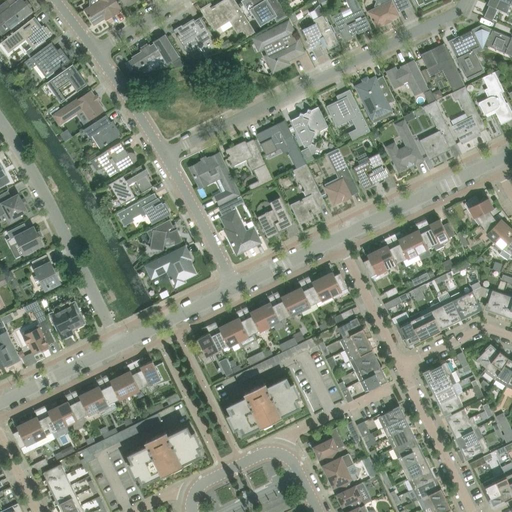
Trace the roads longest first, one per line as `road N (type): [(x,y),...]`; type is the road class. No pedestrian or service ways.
road 1 (residential): [(163,157),(459,12),(465,0)]
road 2 (residential): [(120,345),(0,121)]
road 3 (tertiary): [(494,161),(338,239)]
road 4 (residential): [(470,511),(400,368)]
road 5 (residential): [(235,290),(163,157)]
road 6 (residential): [(400,368),(338,239)]
road 7 (residential): [(280,456),(293,435),(394,386)]
road 8 (tertiary): [(120,345),(0,405)]
road 9 (tertiary): [(235,290),(120,345)]
road 10 (residential): [(163,157),(95,51)]
road 11 (residential): [(511,338),(485,328),(400,368)]
